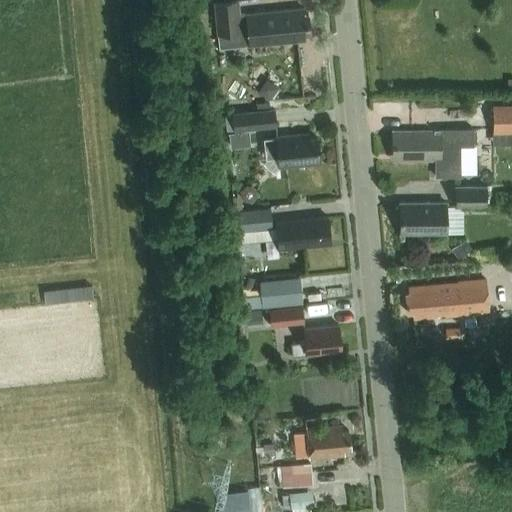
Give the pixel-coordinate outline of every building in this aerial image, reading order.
[(218,34),(244,32),(241,0),(238,0),(215,2),(218,34)] [(303,34),(309,33),(307,15),(302,15),(302,10),(248,15),(251,45),(303,40),(303,34)] [(266,78),(257,91),(269,99),(278,86),(266,78)] [(274,108),(270,109),(269,101),(257,102),(258,110),(226,113),(227,129),(247,127),(275,124),(276,124),(274,108)] [(511,102),(493,103),(493,131),(511,130),(511,102)] [(391,135),(391,153),(393,153),(398,153),(398,154),(400,154),(400,159),(435,159),(435,175),(462,175),(462,145),(473,145),(473,129),(396,130),(396,135),(391,135)] [(242,146),(241,131),(229,133),(230,147),(242,146)] [(279,166),(319,162),(317,136),(302,138),(302,134),(275,136),(275,137),(263,138),(265,160),(278,158),(279,166)] [(456,205),(488,205),(487,185),(456,186),(456,205)] [(232,209),(241,208),(240,196),(231,197),(232,209)] [(446,206),(446,201),(400,202),(400,232),(463,231),(462,206),(446,206)] [(238,230),(273,226),(271,206),(236,210),(238,230)] [(278,248),(330,243),(327,217),(275,222),(276,226),(277,238),(278,248)] [(248,275),(243,287),(251,290),(255,278),(248,275)] [(262,306),(301,302),(299,276),(259,280),(262,306)] [(414,320),(487,314),(485,281),(409,287),(410,294),(406,295),(407,313),(413,312),(414,320)] [(272,326),(303,323),(302,307),(271,310),(272,326)] [(292,356),(341,351),(338,325),(304,329),(305,342),(291,344),(292,356)] [(446,336),(457,336),(457,328),(445,328),(446,336)] [(344,450),(350,449),(348,431),(342,431),(341,425),(305,429),(309,459),(344,455),(344,450)] [(273,443),(263,444),(264,453),(274,452),(273,443)] [(284,487),(315,484),(313,462),(282,465),(284,487)] [(261,511),(259,486),(249,487),(250,511),(261,511)] [(291,508),(313,505),(311,490),(289,492),(291,508)] [(221,509),(237,508),(236,493),(220,494),(221,509)]
